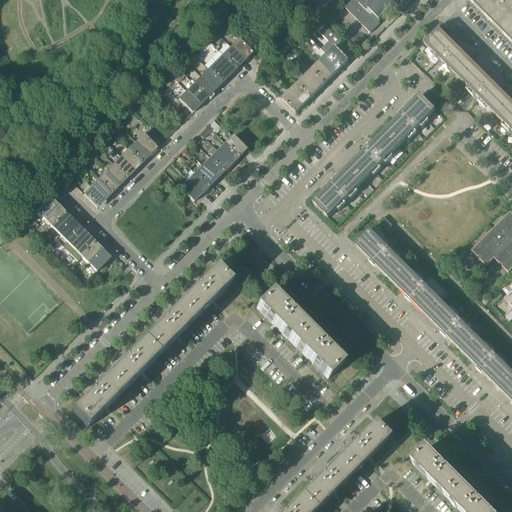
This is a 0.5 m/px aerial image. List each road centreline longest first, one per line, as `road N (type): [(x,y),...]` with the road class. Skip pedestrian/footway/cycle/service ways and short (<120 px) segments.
road 1 (residential): [(159,283),(98,223),(237,82),(306,142)]
road 2 (residential): [(341,425),(232,320),(89,457)]
road 3 (residential): [(89,457),(37,408),(159,283)]
road 4 (residential): [(257,229),(400,89),(378,67)]
road 5 (residential): [(394,368),(257,229)]
road 6 (residential): [(511,485),(394,368)]
road 7 (tertiary): [(102,511),(22,419)]
road 8 (residential): [(255,511),(341,425)]
